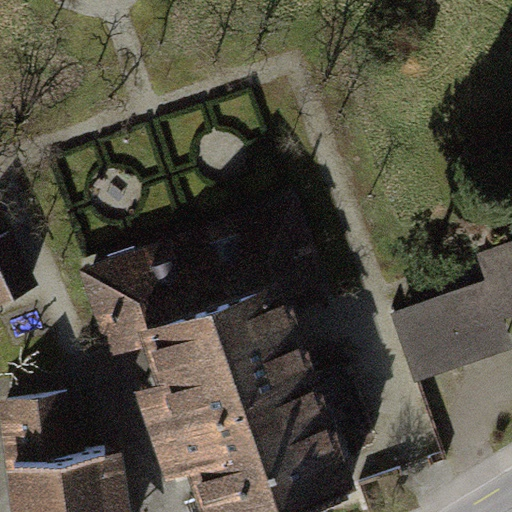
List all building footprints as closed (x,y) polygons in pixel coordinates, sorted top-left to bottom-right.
[(189,511),(260,511),(332,489),(269,295),(321,278),(293,190),(71,262),(99,351),(133,340),(189,511)] [(6,227),(0,229),(0,290),(30,276),(6,227)] [(421,372),(511,343),(511,311),(511,234),(483,244),(492,273),(399,302),(421,372)] [(67,386),(0,396),(0,445),(1,452),(76,441),(67,386)] [(0,511),(116,511),(109,447),(0,458),(0,511)]
